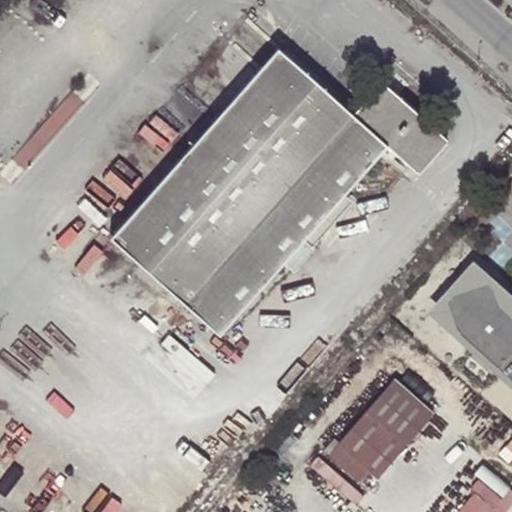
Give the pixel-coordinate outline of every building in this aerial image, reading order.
[(109,235),(218,331),(281,261),(342,193),(387,143),(416,169),(446,136),(381,77),(350,111),(277,46),(109,235)] [(352,202),(342,193),(281,261),(291,270),(352,202)] [(511,308),(504,301),(496,276),(449,291),(460,328),(500,365),(499,366),(511,377),(511,376),(511,308)] [(369,470),(377,477),(435,409),(396,376),(338,444),(333,439),(324,450),(360,481),(369,470)] [(508,511),(511,508),(511,480),(494,467),(457,511),(508,511)] [(369,470),(360,481),(368,488),(377,477),(369,470)]
